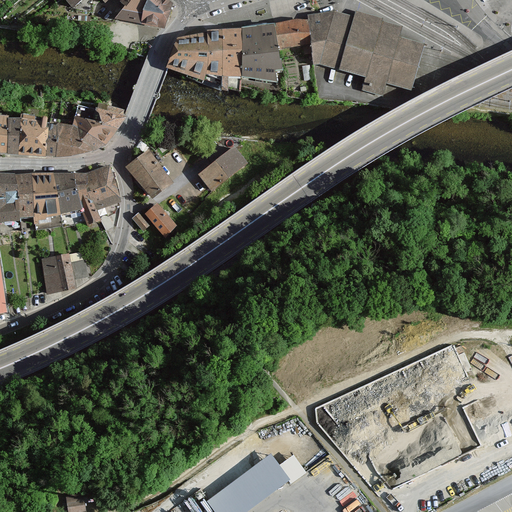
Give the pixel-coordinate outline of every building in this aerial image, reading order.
[(163,27),(172,3),(168,0),(122,0),(121,1),(127,5),(116,18),(163,27)] [(308,14),(309,22),(333,19),(354,25),(356,17),(379,24),(377,32),(400,38),(403,27),(382,21),(383,18),(356,10),(354,16),(335,11),(308,14)] [(313,64),(319,64),(365,77),(362,90),(383,96),(387,83),(411,90),(413,83),(416,73),(419,63),(422,53),(424,45),(400,38),(377,32),(379,24),(356,17),(354,25),(333,19),(317,21),(309,22),(310,44),(313,64)] [(293,21),(275,26),(278,48),(310,44),(309,22),(293,21)] [(179,40),(168,67),(203,81),(206,74),(222,75),(221,89),(228,90),(228,77),(242,78),(277,82),(276,69),(283,69),(278,48),(275,26),(251,30),(243,31),(220,34),(210,35),(179,40)] [(78,104),(74,117),(118,128),(126,116),(122,115),(123,110),(97,104),(96,109),(78,104)] [(46,155),(50,123),(47,123),(47,118),(43,117),(42,122),(35,120),(35,117),(21,113),(21,118),(19,154),(46,155)] [(0,153),(7,154),(8,118),(8,115),(0,114),(0,153)] [(118,128),(74,117),(72,125),(105,145),(118,128)] [(21,118),(8,118),(7,154),(19,154),(21,118)] [(50,118),(50,123),(46,155),(55,156),(60,123),(61,120),(50,118)] [(72,125),(60,123),(56,156),(73,155),(92,150),(105,145),(72,125)] [(234,145),(199,175),(213,192),(248,162),(234,145)] [(171,182),(148,151),(139,158),(128,166),(152,197),(171,182)] [(0,221),(17,219),(17,216),(33,217),(37,229),(62,226),(85,221),(88,225),(98,219),(93,210),(117,199),(113,184),(108,167),(89,175),(80,175),(77,175),(64,175),(56,175),(42,175),(32,175),(18,176),(4,176),(0,175),(0,221)] [(182,232),(160,206),(147,217),(169,243),(182,232)] [(152,229),(140,215),(132,222),(144,236),(152,229)] [(74,288),(68,255),(42,259),(48,293),(74,288)] [(0,259),(0,314),(9,313),(0,259)] [(271,455),(208,502),(216,511),(246,511),(288,480),(290,483),(305,472),(293,457),(280,467),(271,455)] [(67,499),(69,511),(85,511),(88,511),(86,497),(67,499)]
